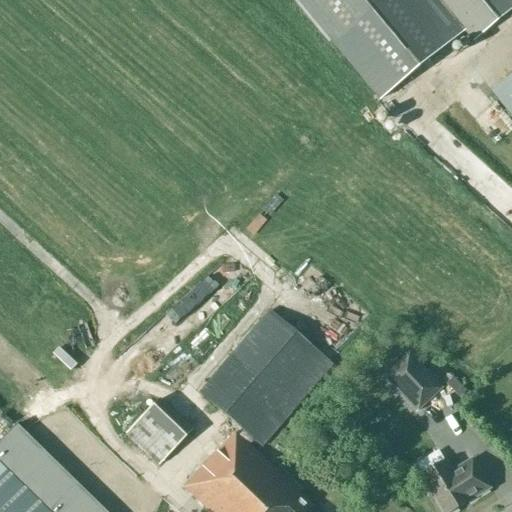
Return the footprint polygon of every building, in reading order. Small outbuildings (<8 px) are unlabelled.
[(437,0),(290,0),(329,47),(332,45),(378,102),(464,32),(437,0)] [(511,0),(437,0),(464,32),(472,42),(511,8),(511,0)] [(511,75),(492,92),(511,115),(511,75)] [(439,94),(445,105),(460,97),(454,86),(439,94)] [(479,150),(509,132),(490,100),(471,110),(463,97),(452,103),(479,150)] [(403,122),(409,133),(426,123),(419,112),(403,122)] [(428,126),(412,147),(456,180),(466,166),(462,164),(456,171),(448,165),(460,150),(428,126)] [(205,299),(208,303),(230,291),(219,271),(186,290),(195,305),(205,299)] [(230,294),(223,309),(236,315),(243,300),(230,294)] [(243,431),(238,436),(249,446),(254,440),(261,447),(332,365),(270,312),(199,393),(243,431)] [(188,351),(204,338),(198,330),(181,343),(188,351)] [(193,367),(210,348),(202,342),(186,360),(193,367)] [(443,389),(408,352),(382,377),(417,413),(443,389)] [(159,466),(191,432),(158,400),(126,434),(159,466)] [(0,440),(0,511),(106,511),(16,424),(0,440)] [(299,493),(249,446),(235,433),(184,487),(209,511),(308,511),(312,507),(298,494),(299,493)] [(418,477),(440,511),(452,511),(490,489),(472,458),(451,471),(445,460),(418,477)] [(511,477),(493,478),(494,502),(511,501),(511,477)]
